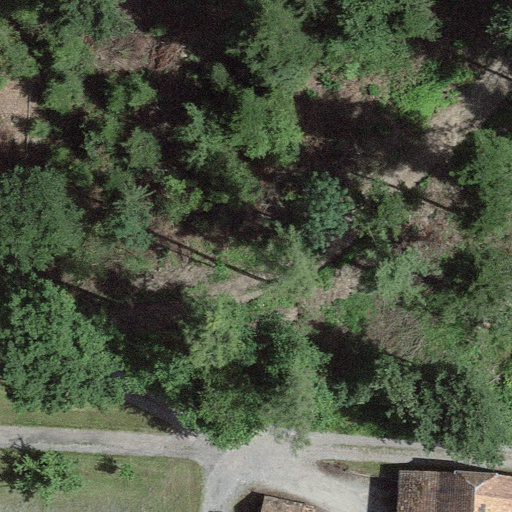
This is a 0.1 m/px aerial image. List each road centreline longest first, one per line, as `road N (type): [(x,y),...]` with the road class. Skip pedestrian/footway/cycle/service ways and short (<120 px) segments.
road 1 (track): [(0,338),(271,449),(0,442)]
road 2 (track): [(511,457),(271,449)]
